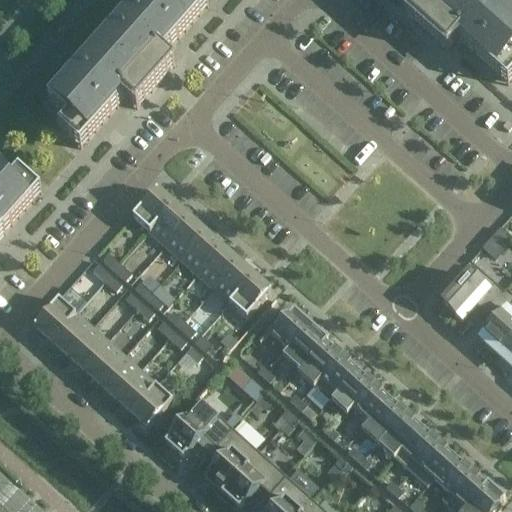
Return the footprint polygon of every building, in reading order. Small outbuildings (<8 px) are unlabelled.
[(139,0),(56,94),(62,99),(54,108),(68,120),(59,130),(78,148),(122,98),(134,108),(157,82),(146,72),(205,5),(199,0),(139,0)] [(511,15),(495,0),(416,0),(435,16),(424,27),(451,51),(461,39),(511,84),(511,82),(511,15)] [(509,134),(511,130),(511,126),(507,123),(503,128),(509,134)] [(0,241),(6,235),(2,232),(39,191),(20,174),(11,185),(0,175),(0,241)] [(150,235),(174,208),(157,193),(133,220),(150,235)] [(166,249),(190,222),(174,208),(150,235),(166,249)] [(182,263),(206,236),(190,222),(166,249),(182,263)] [(491,273),(511,250),(511,239),(501,229),(475,257),(491,273)] [(198,278),(222,251),(206,236),(182,263),(198,278)] [(214,292),(239,265),(222,251),(198,278),(214,292)] [(109,257),(103,264),(126,284),(132,278),(109,257)] [(230,306),(254,279),(239,265),(214,292),(230,306)] [(122,289),(99,268),(94,274),(117,295),(122,289)] [(485,316),(507,293),(506,293),(504,295),(475,269),(457,288),(459,290),(443,308),(461,325),(477,308),(485,316)] [(247,322),(271,294),(254,279),(230,306),(247,322)] [(141,286),(135,292),(159,313),(164,307),(141,286)] [(497,357),(511,340),(511,297),(507,293),(485,316),(494,324),(480,341),(497,357)] [(154,317),(131,297),(126,303),(149,324),(154,317)] [(52,345),(76,317),(59,302),(35,330),(52,345)] [(289,353),(311,327),(295,313),(286,322),(283,320),(285,318),(284,317),(259,345),(261,346),(270,336),(289,353)] [(173,315),(168,321),(191,342),(197,335),(173,315)] [(68,359),(92,332),(76,317),(52,345),(68,359)] [(187,346),(164,326),(158,332),(181,353),(187,346)] [(326,344),(327,344),(328,343),(311,327),(289,353),(305,368),(326,344)] [(84,373),(108,346),(92,332),(68,359),(84,373)] [(201,339),(195,346),(207,356),(213,350),(201,339)] [(511,340),(497,357),(511,370),(511,340)] [(314,390),(342,358),(327,344),(326,344),(305,368),(298,376),(314,390)] [(100,388),(124,361),(108,346),(84,373),(100,388)] [(203,361),(191,351),(186,357),(197,367),(203,361)] [(330,404),(358,372),(342,358),(314,390),(330,404)] [(116,402),(140,375),(124,361),(100,388),(116,402)] [(258,376),(264,381),(269,375),(263,370),(258,376)] [(353,411),(374,387),(358,372),(330,404),(346,419),(353,411)] [(133,417),(157,390),(140,375),(116,402),(133,417)] [(275,381),(269,375),(264,381),(270,386),(275,381)] [(369,425),(391,401),(374,387),(353,411),(369,425)] [(149,432),(173,404),(157,390),(133,417),(149,432)] [(183,462),(204,439),(214,448),(230,430),(200,403),(207,394),(206,393),(182,420),(183,421),(186,418),(188,420),(165,447),(183,462)] [(290,405),(296,410),(301,404),(295,399),(290,405)] [(378,447),(407,415),(391,401),(369,425),(362,433),(378,447)] [(307,409),(301,404),(296,410),(302,415),(307,409)] [(282,419),(288,425),(293,419),(287,413),(282,419)] [(394,462),(423,430),(407,415),(378,447),(394,462)] [(299,424),(293,419),(288,425),(293,430),(299,424)] [(246,422),(237,431),(257,449),(265,440),(246,422)] [(322,434),(328,439),(333,433),(327,428),(322,434)] [(220,501),(251,466),(260,456),(230,430),(214,448),(227,459),(206,482),(208,484),(205,487),(220,501)] [(410,476),(439,444),(423,430),(394,462),(397,464),(410,476)] [(339,438),(333,433),(328,439),(334,444),(339,438)] [(427,491),(455,459),(439,444),(410,476),(427,491)] [(238,511),(239,511),(261,489),(270,498),(286,480),(260,456),(251,466),(220,501),(232,511),(236,511),(237,511),(238,511)] [(360,468),(365,462),(360,456),(354,462),(360,468)] [(443,505),(471,473),(455,459),(427,491),(434,483),(449,496),(442,504),(443,505)] [(335,467),(341,473),(347,467),(341,462),(335,467)] [(366,473),(371,467),(365,462),(360,468),(366,473)] [(352,472),(347,467),(341,473),(347,478),(352,472)] [(465,511),(487,487),(471,473),(443,505),(450,511),(465,511)] [(306,511),(313,504),(286,480),(270,498),(280,507),(275,511),(306,511)] [(386,491),(392,496),(398,491),(392,485),(386,491)] [(501,511),(500,511),(498,511),(497,511),(506,501),(488,485),(487,487),(465,511),(501,511)] [(403,496),(398,491),(392,496),(398,502),(403,496)]
